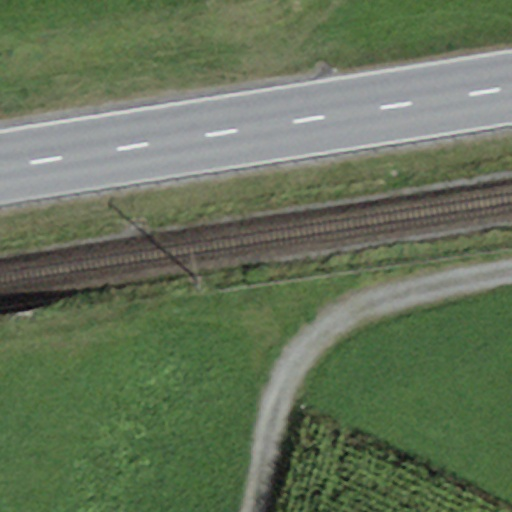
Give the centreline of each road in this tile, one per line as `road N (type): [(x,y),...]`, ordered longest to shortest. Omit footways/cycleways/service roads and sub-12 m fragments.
road 1 (primary): [(511,86),(0,165)]
road 2 (track): [(252,511),(275,404),(321,334),(397,298),(511,280)]
